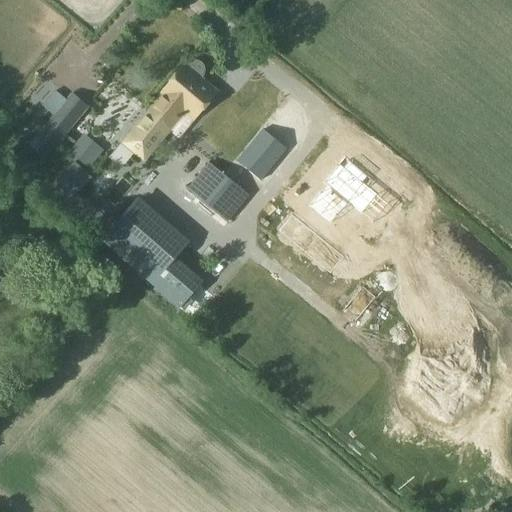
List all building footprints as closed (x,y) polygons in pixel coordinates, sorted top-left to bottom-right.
[(136,127),(122,144),(143,161),(183,112),(193,120),(216,93),(199,79),(202,76),(203,72),(202,67),(199,64),(195,62),(191,62),(187,64),(184,67),(183,66),(161,93),(162,94),(146,115),(142,112),(132,124),(136,127)] [(271,83),(217,149),(186,190),(227,223),(247,198),(249,199),(315,119),(271,83)] [(55,117),(30,147),(45,160),(80,118),(65,105),(55,117)] [(185,247),(134,203),(101,241),(179,309),(199,286),(171,262),(185,247)] [(326,281),(303,282),(328,249),(336,255),(342,247),(308,247),(307,246),(278,247),(262,267),(274,267),(274,274),(293,288),(300,288),(300,295),(310,302),(326,281)] [(452,246),(368,352),(377,359),(364,375),(379,387),(476,265),(452,246)] [(214,254),(196,271),(213,288),(231,272),(214,254)] [(244,311),(258,289),(250,283),(235,304),(244,311)] [(336,324),(352,299),(344,294),(329,319),(336,324)] [(271,301),(230,356),(238,361),(279,306),(271,301)] [(307,361),(322,341),(315,336),(300,355),(307,361)]
